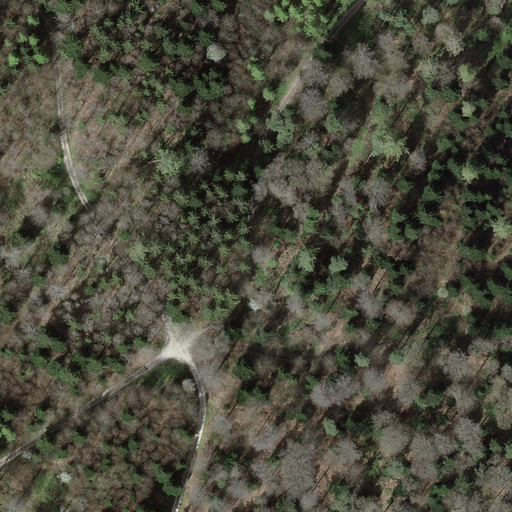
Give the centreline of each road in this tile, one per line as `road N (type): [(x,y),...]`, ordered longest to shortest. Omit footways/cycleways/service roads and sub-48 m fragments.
road 1 (track): [(187,342),(135,286),(82,199),(66,153),(48,21),(33,7),(0,3)]
road 2 (track): [(359,0),(261,141),(250,181),(246,288),(187,342)]
road 3 (track): [(0,470),(187,342)]
road 4 (track): [(174,511),(202,417),(187,342)]
